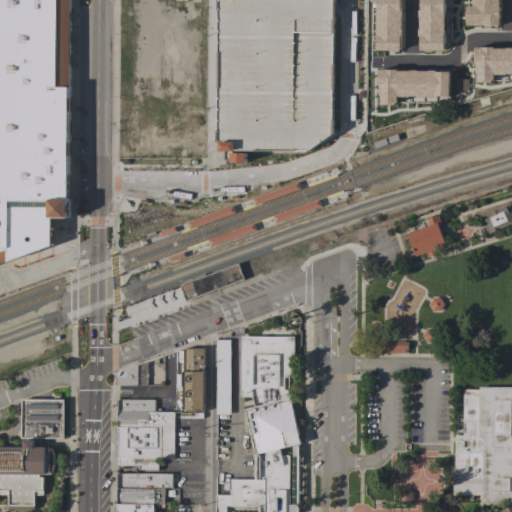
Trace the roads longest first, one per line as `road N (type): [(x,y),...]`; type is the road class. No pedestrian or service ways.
road 1 (residential): [(95,365),(335,275)]
road 2 (residential): [(333,511),(335,275)]
road 3 (secondary): [(95,183),(97,0)]
road 4 (secondary): [(92,511),(95,365)]
